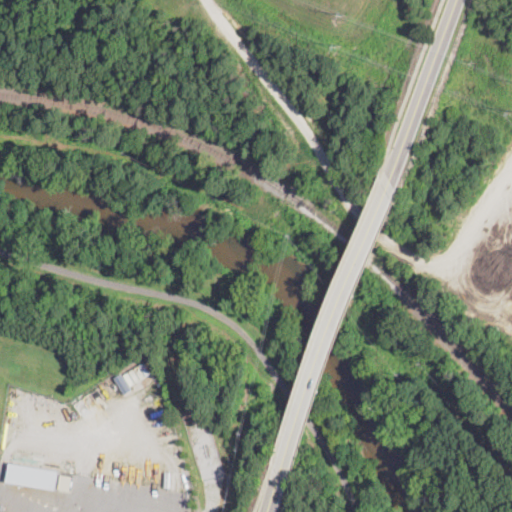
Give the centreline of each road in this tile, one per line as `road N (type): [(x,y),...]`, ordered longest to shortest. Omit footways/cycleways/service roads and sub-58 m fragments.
road 1 (primary): [(274,484),(390,179)]
road 2 (primary): [(390,179),(455,0)]
